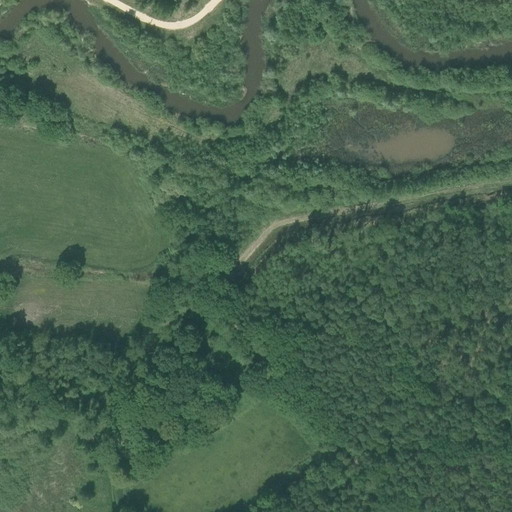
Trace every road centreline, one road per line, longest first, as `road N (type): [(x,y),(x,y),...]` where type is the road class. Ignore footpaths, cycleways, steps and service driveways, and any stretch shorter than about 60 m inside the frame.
road 1 (track): [(214,302),(402,511)]
road 2 (track): [(215,0),(174,27),(109,0)]
